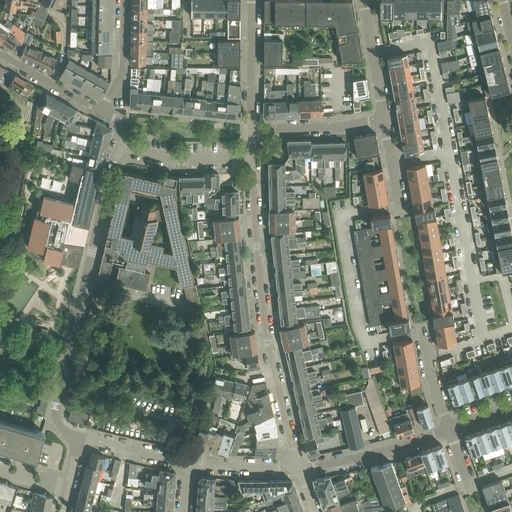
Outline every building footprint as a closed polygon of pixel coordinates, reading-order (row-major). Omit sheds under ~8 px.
[(21,0),(5,0),(4,9),(15,11),(17,4),(27,6),(37,8),(40,3),(33,2),(28,1),(21,0)] [(40,0),(40,3),(49,7),(55,10),(58,3),(61,5),(63,0),(40,0)] [(132,0),(132,8),(157,8),(156,0),(132,0)] [(180,9),(179,0),(171,0),(171,8),(180,9)] [(203,0),(191,0),(191,16),(203,17),(203,0)] [(215,17),(215,0),(203,0),(203,17),(215,17)] [(227,0),(215,0),(215,17),(228,17),(227,0)] [(240,17),(240,0),(227,0),(228,17),(240,17)] [(275,23),(275,0),(263,0),(264,23),(275,23)] [(275,0),(275,23),(325,23),(325,16),(333,16),(342,66),(343,66),(352,66),(364,66),(352,0),(275,0)] [(392,17),(392,0),(376,0),(380,17),(392,17)] [(404,0),(392,0),(392,17),(404,18),(404,0)] [(416,0),(404,0),(404,18),(416,18),(416,0)] [(428,0),(416,0),(416,18),(428,18),(428,0)] [(447,12),(446,0),(428,0),(428,18),(441,18),(441,12),(447,12)] [(472,0),(477,19),(490,16),(486,0),(472,0)] [(46,12),(49,7),(40,3),(37,8),(33,16),(44,21),(47,13),(46,12)] [(92,17),(112,18),(113,6),(92,5),(92,17)] [(132,8),(132,18),(146,18),(153,19),(153,13),(163,13),(163,8),(157,8),(132,8)] [(490,16),(477,19),(467,22),(469,32),(493,26),(490,16)] [(92,28),(112,28),(112,18),(92,17),(92,28)] [(132,18),(132,30),(153,30),(153,23),(146,23),(146,18),(132,18)] [(0,21),(0,40),(2,42),(13,28),(15,25),(12,23),(7,20),(4,24),(0,21)] [(179,31),(180,20),(171,20),(171,31),(179,31)] [(13,28),(2,42),(16,52),(26,33),(15,25),(13,28)] [(493,26),(469,32),(472,43),(496,37),(493,26)] [(91,40),(112,40),(112,28),(92,28),(91,40)] [(132,30),(132,40),(152,41),(152,35),(153,35),(153,30),(132,30)] [(179,31),(171,31),(168,30),(168,42),(179,43),(179,42),(179,31)] [(26,33),(16,52),(16,53),(16,52),(17,53),(21,55),(20,58),(30,63),(33,55),(38,58),(41,52),(29,46),(34,35),(27,32),(26,33)] [(472,43),(466,45),(468,56),(475,53),(499,47),(496,37),(472,43)] [(264,39),(264,51),(282,51),(282,39),(279,39),(275,39),(271,39),(264,39)] [(91,51),(111,52),(112,40),(91,40),(91,51)] [(132,40),(131,51),(153,52),(153,41),(152,41),(132,40)] [(218,40),(218,53),(240,53),(240,40),(218,40)] [(501,58),(499,47),(475,53),(477,64),(501,58)] [(152,63),(153,52),(131,51),(131,63),(152,63)] [(282,51),(264,51),(264,64),(282,65),(282,51)] [(57,59),(41,52),(38,58),(33,55),(30,63),(50,72),(57,59)] [(240,53),(218,53),(217,65),(240,65),(240,53)] [(389,68),(408,65),(406,54),(387,57),(389,68)] [(504,69),(501,58),(477,64),(480,75),(504,69)] [(59,77),(69,83),(79,66),(69,60),(59,77)] [(0,83),(3,85),(6,79),(11,72),(3,67),(0,65),(0,83)] [(390,79),(410,75),(408,65),(389,68),(390,79)] [(69,83),(80,89),(89,71),(79,66),(69,83)] [(137,78),(137,68),(131,68),(130,82),(130,108),(133,108),(140,108),(141,92),(137,91),(139,78),(137,78)] [(227,101),(225,117),(237,118),(239,116),(240,68),(239,68),(230,68),(230,73),(229,80),(228,94),(227,101)] [(504,69),(480,75),(483,85),(507,79),(504,69)] [(80,89),(90,94),(99,77),(89,71),(80,89)] [(11,72),(6,79),(10,82),(7,87),(28,96),(34,86),(14,74),(11,72)] [(215,100),(214,116),(225,117),(227,101),(228,94),(223,93),(225,73),(218,73),(215,100)] [(410,75),(390,79),(392,89),(412,86),(410,75)] [(100,100),(109,83),(99,77),(90,94),(100,100)] [(353,102),(370,100),(366,77),(360,78),(354,79),(353,80),(353,102)] [(146,92),(141,92),(140,108),(148,109),(150,110),(153,79),(148,79),(147,78),(146,92)] [(183,96),(182,112),(192,114),(194,97),(189,96),(191,79),(185,78),(184,89),(183,96)] [(160,80),(153,79),(150,110),(155,110),(161,110),(162,94),(158,93),(160,80)] [(509,90),(507,79),(483,85),(485,96),(509,90)] [(168,111),(171,112),(174,81),(168,80),(167,94),(162,94),(161,110),(168,111)] [(194,97),(192,114),(194,114),(203,115),(207,81),(207,80),(201,80),(200,90),(198,90),(196,92),(196,97),(194,97)] [(181,81),(174,81),(171,112),(175,112),(182,112),(184,89),(181,89),(181,81)] [(203,115),(214,116),(215,100),(212,100),(213,82),(207,81),(203,115)] [(299,117),(311,116),(309,83),(310,83),(309,81),(303,81),(303,100),(299,100),(299,117)] [(264,83),(263,115),(265,118),(275,117),(275,90),(270,90),(270,83),(264,83)] [(309,83),(311,116),(322,116),(321,99),(315,100),(314,83),(310,83),(309,83)] [(287,117),(299,117),(299,100),(292,100),(292,84),(287,84),(287,90),(287,117)] [(394,100),(414,97),(412,86),(392,89),(394,100)] [(275,90),(275,117),(287,117),(287,90),(275,90)] [(454,91),(446,93),(448,103),(450,103),(452,102),(460,101),(458,91),(454,91)] [(38,106),(34,130),(39,132),(41,116),(45,110),(48,112),(49,112),(57,99),(56,98),(46,93),(38,106)] [(468,99),(470,112),(487,108),(485,96),(468,99)] [(414,97),(394,100),(396,111),(416,107),(414,97)] [(59,118),(67,104),(57,99),(49,113),(45,120),(44,129),(50,129),(51,123),(55,116),(59,118)] [(67,104),(59,118),(63,120),(60,137),(65,138),(66,136),(66,133),(69,124),(69,123),(76,110),(67,104)] [(398,122),(418,118),(416,107),(396,111),(398,122)] [(470,112),(472,123),(489,120),(487,108),(470,112)] [(418,118),(398,122),(400,132),(420,129),(418,118)] [(70,123),(68,129),(93,135),(109,138),(111,129),(97,121),(93,119),(91,127),(80,125),(74,124),(70,123)] [(492,132),(489,120),(472,123),(475,135),(492,132)] [(400,132),(402,143),(421,140),(420,129),(400,132)] [(475,135),(470,136),(470,137),(472,149),(477,148),(494,145),(492,132),(475,135)] [(368,156),(379,154),(376,133),(365,135),(368,156)] [(106,150),(109,138),(93,135),(92,140),(78,137),(76,143),(106,150)] [(368,156),(365,135),(353,137),(357,158),(368,156)] [(76,143),(70,141),(65,140),(64,143),(72,145),(71,148),(75,148),(89,152),(88,157),(104,160),(106,150),(76,143)] [(311,140),(299,141),(300,173),(305,173),(305,163),(305,156),(310,155),(311,155),(311,143),(311,140)] [(402,143),(404,154),(423,150),(421,140),(402,143)] [(300,173),(299,141),(288,141),(289,156),(295,156),(296,164),(296,168),(300,173)] [(52,144),(42,143),(42,148),(50,153),(51,148),(52,144)] [(311,155),(310,155),(310,167),(322,167),(322,159),(323,159),(323,152),(321,152),(321,143),(311,143),(311,155)] [(334,143),(321,143),(321,152),(323,152),(323,159),(324,159),(324,168),(329,167),(329,158),(334,158),(334,143)] [(346,158),(345,143),(334,143),(334,158),(335,180),(339,180),(340,180),(339,166),(340,166),(340,158),(346,158)] [(497,158),(494,145),(477,148),(480,161),(497,158)] [(62,151),(51,148),(50,153),(61,158),(62,151)] [(73,158),(71,163),(72,164),(101,170),(102,167),(103,165),(104,161),(104,160),(88,157),(87,161),(73,158)] [(497,158),(480,161),(482,172),(482,173),(499,170),(497,158)] [(34,217),(27,247),(42,251),(43,248),(46,249),(43,261),(59,264),(59,262),(65,264),(66,258),(74,260),(75,253),(82,254),(84,245),(96,194),(99,183),(97,183),(98,179),(100,179),(100,178),(102,170),(101,170),(72,164),(69,178),(78,180),(73,203),(43,196),(42,202),(40,210),(38,210),(37,210),(35,217),(34,217)] [(269,164),(269,176),(292,175),(292,171),(284,171),(284,164),(269,164)] [(408,167),(406,168),(408,179),(427,176),(425,164),(408,167)] [(384,180),(382,169),(363,173),(365,184),(384,180)] [(482,173),(482,172),(477,173),(479,186),(501,181),(499,170),(482,173)] [(177,177),(171,175),(165,174),(163,181),(122,172),(107,236),(106,237),(105,242),(105,243),(105,244),(96,283),(106,285),(112,262),(105,261),(106,253),(127,258),(125,267),(119,266),(115,284),(114,283),(112,290),(145,298),(147,291),(146,291),(150,274),(143,272),(146,260),(175,266),(180,286),(183,285),(192,283),(173,197),(175,186),(179,187),(179,178),(177,177)] [(204,201),(204,203),(208,200),(208,190),(211,190),(211,185),(218,185),(218,174),(203,174),(203,177),(204,185),(204,201)] [(292,175),(269,176),(270,187),(284,186),(284,180),(300,179),(300,175),(292,175)] [(427,176),(408,179),(410,189),(429,186),(427,176)] [(179,178),(179,187),(179,193),(186,192),(186,201),(191,201),(191,192),(191,185),(193,185),(192,177),(191,177),(179,177),(179,178)] [(193,185),(191,185),(191,192),(193,192),(193,201),(204,201),(204,185),(203,177),(192,177),(193,185)] [(386,191),(384,180),(365,184),(367,194),(386,191)] [(501,181),(479,186),(482,197),(504,193),(501,181)] [(285,193),(284,186),(270,187),(270,198),(285,198),(285,197),(294,197),(294,192),(285,193)] [(429,186),(410,189),(412,200),(431,197),(429,186)] [(335,187),(324,187),(324,194),(328,198),(335,196),(335,187)] [(388,202),(386,191),(367,194),(369,205),(388,202)] [(208,200),(204,203),(204,204),(238,203),(237,192),(222,192),(223,199),(215,199),(208,200)] [(484,211),(506,206),(504,193),(482,197),(484,211)] [(309,198),(303,198),(304,208),(319,207),(319,197),(316,197),(309,198)] [(431,197),(412,200),(413,209),(413,210),(414,211),(432,207),(432,206),(431,197)] [(285,198),(270,198),(270,210),(293,210),(293,204),(294,204),(294,199),(285,199),(285,198)] [(238,203),(204,204),(204,208),(223,208),(223,214),(238,214),(238,203)] [(432,207),(414,211),(414,215),(415,221),(417,220),(416,220),(435,217),(433,206),(432,206),(432,207)] [(506,206),(484,211),(487,223),(509,219),(506,206)] [(204,210),(196,210),(197,219),(205,218),(204,210)] [(268,223),(269,223),(270,231),(295,230),(295,210),(293,210),(270,210),(269,210),(269,218),(268,219),(268,223)] [(372,227),(390,224),(390,225),(392,224),(390,214),(370,217),(371,227),(372,227)] [(238,217),(224,219),(213,220),(216,240),(224,239),(240,237),(241,237),(240,237),(240,229),(241,229),(240,225),(239,225),(238,217)] [(417,224),(416,224),(417,232),(437,228),(435,217),(416,220),(417,220),(417,224)] [(489,236),(511,232),(509,219),(487,223),(489,236)] [(391,228),(390,225),(390,224),(372,227),(371,227),(361,229),(356,230),(353,230),(355,242),(368,240),(367,234),(379,232),(380,238),(394,236),(392,228),(391,228)] [(420,239),(421,244),(439,240),(437,228),(417,232),(419,240),(420,239)] [(287,232),(271,234),(273,245),(306,242),(305,237),(296,238),(295,232),(287,233),(287,232)] [(511,236),(511,232),(489,236),(492,249),(511,245),(511,236)] [(368,240),(355,242),(357,254),(395,248),(394,244),(395,243),(394,236),(380,238),(381,244),(369,247),(368,240)] [(225,246),(210,247),(210,253),(241,249),(240,237),(224,239),(225,246)] [(439,240),(421,244),(421,248),(420,248),(422,256),(442,252),(439,240)] [(306,242),(273,245),(274,256),(289,255),(288,248),(306,246),(306,242)] [(511,245),(492,249),(494,261),(511,257),(511,245)] [(395,252),(395,248),(357,254),(359,266),(372,264),(371,258),(383,255),(384,262),(398,259),(397,252),(395,252)] [(241,249),(210,253),(211,257),(226,255),(227,261),(242,260),(241,250),(241,249)] [(424,263),(425,267),(444,264),(442,252),(422,256),(423,263),(424,263)] [(298,260),(290,261),(289,255),(274,256),(275,268),(290,266),(290,265),(298,264),(298,260)] [(511,257),(494,261),(497,273),(511,270),(511,257)] [(399,267),(398,259),(384,262),(386,268),(373,270),(372,264),(359,266),(361,278),(399,271),(398,267),(399,267)] [(243,271),(242,260),(227,261),(227,267),(219,268),(219,269),(219,273),(220,274),(243,271)] [(328,273),(338,271),(336,260),(327,261),(328,273)] [(312,264),(310,264),(311,276),(321,275),(320,263),(318,263),(312,264)] [(444,264),(425,267),(425,271),(424,272),(426,279),(446,276),(444,264)] [(290,266),(275,268),(276,280),(292,278),(305,277),(305,270),(299,271),(298,266),(290,267),(290,266)] [(229,279),(229,285),(245,283),(244,276),(243,271),(220,274),(220,275),(220,280),(224,280),(229,279)] [(389,285),(402,283),(401,275),(400,276),(399,271),(361,278),(363,290),(377,288),(375,281),(388,279),(389,285)] [(338,272),(330,273),(332,286),(335,286),(340,285),(338,272)] [(428,287),(429,291),(448,288),(446,276),(426,279),(427,287),(428,287)] [(292,285),(292,278),(276,280),(278,291),(293,290),(293,289),(301,288),(300,284),(292,285)] [(245,290),(245,283),(229,285),(230,291),(224,292),(222,292),(222,297),(231,296),(231,297),(246,295),(245,290)] [(378,294),(377,288),(363,290),(366,302),(403,295),(402,291),(403,291),(402,283),(389,285),(390,292),(378,294)] [(196,285),(184,287),(190,316),(202,313),(196,285)] [(332,286),(328,287),(328,290),(335,289),(336,296),(341,295),(340,285),(335,286),(332,286)] [(430,303),(450,299),(448,288),(429,291),(430,295),(428,295),(430,303)] [(293,290),(278,291),(279,303),(294,302),(294,296),(302,295),(301,290),(293,291),(293,290)] [(231,303),(232,309),(247,307),(246,295),(231,297),(231,298),(222,299),(223,303),(231,303)] [(404,299),(403,295),(366,302),(368,313),(381,311),(380,305),(392,303),(393,309),(406,307),(405,299),(404,299)] [(432,310),(433,314),(452,311),(450,299),(430,303),(431,310),(432,310)] [(294,302),(279,303),(280,314),(311,311),(311,306),(295,308),(294,302)] [(247,307),(232,309),(233,316),(224,317),(217,317),(218,322),(248,318),(248,317),(247,307)] [(379,324),(388,322),(407,319),(407,318),(406,314),(408,314),(406,307),(393,309),(394,315),(382,317),(381,311),(368,313),(370,326),(375,325),(379,324)] [(297,323),(296,317),(305,316),(305,319),(320,317),(320,310),(311,311),(280,314),(282,325),(297,323)] [(432,314),(434,325),(452,321),(454,321),(452,311),(433,314),(432,314)] [(0,316),(0,324),(10,326),(12,319),(0,316)] [(330,317),(322,318),(324,327),(331,326),(330,317)] [(250,329),(248,318),(218,322),(218,326),(224,326),(234,325),(234,330),(250,329)] [(408,318),(407,318),(407,319),(388,322),(390,332),(410,328),(408,318)] [(319,338),(324,337),(320,321),(316,322),(319,338)] [(454,332),(452,321),(434,325),(435,335),(454,332)] [(304,324),(280,329),(282,337),(281,337),(281,341),(282,341),(284,349),(285,348),(300,345),(309,343),(305,323),(304,324)] [(257,339),(256,339),(254,331),(250,332),(230,335),(233,355),(256,352),(257,352),(256,343),(257,343),(257,339)] [(456,343),(454,332),(435,335),(437,346),(456,343)] [(214,335),(209,336),(212,353),(218,352),(214,335)] [(395,354),(414,351),(412,340),(393,343),(395,354)] [(300,345),(285,348),(288,360),(318,353),(323,351),(322,347),(301,352),(300,345)] [(23,361),(33,363),(35,354),(25,351),(23,361)] [(397,365),(416,362),(414,351),(395,354),(397,365)] [(246,359),(248,368),(249,368),(259,367),(256,352),(233,355),(231,356),(231,361),(246,359)] [(318,353),(288,360),(290,370),(305,367),(303,361),(319,357),(318,353)] [(497,364),(504,385),(511,382),(511,374),(507,361),(497,364)] [(399,376),(418,373),(416,362),(397,365),(399,376)] [(488,371),(494,389),(504,385),(497,364),(497,365),(498,367),(488,371)] [(385,371),(383,365),(370,367),(371,374),(385,371)] [(305,367),(290,370),(293,381),(293,382),(307,378),(307,377),(315,375),(314,371),(306,373),(305,367)] [(488,371),(477,374),(484,392),(494,389),(488,371)] [(418,373),(399,376),(401,387),(420,384),(418,373)] [(477,374),(467,378),(474,396),(484,392),(477,374)] [(379,434),(391,430),(372,376),(367,378),(368,381),(364,390),(379,434)] [(212,407),(211,411),(216,412),(217,408),(224,379),(215,377),(211,394),(215,395),(212,407)] [(293,382),(296,394),(310,391),(309,384),(316,382),(315,378),(308,379),(307,378),(293,382)] [(457,378),(446,382),(453,403),(463,399),(457,381),(458,381),(457,378)] [(458,381),(457,381),(463,399),(474,396),(467,378),(458,381)] [(234,382),(224,379),(217,408),(222,409),(225,397),(230,398),(234,382)] [(36,411),(42,413),(44,412),(51,382),(46,381),(40,406),(39,407),(37,406),(36,411)] [(234,382),(230,398),(243,401),(248,385),(234,382)] [(235,432),(237,432),(242,429),(254,424),(272,415),(273,415),(273,414),(265,382),(264,382),(253,384),(247,400),(253,412),(246,415),(249,422),(241,425),(237,424),(235,432)] [(423,391),(421,385),(409,388),(412,395),(423,391)] [(310,391),(296,394),(298,404),(298,405),(313,402),(313,401),(320,399),(319,395),(312,397),(310,391)] [(337,397),(338,401),(340,409),(340,410),(355,407),(365,404),(362,391),(337,397)] [(298,405),(298,406),(301,417),(316,413),(314,408),(322,406),(321,401),(313,403),(313,402),(298,405)] [(422,427),(434,423),(428,404),(416,408),(422,427)] [(345,431),(349,448),(364,444),(355,407),(340,410),(345,429),(345,431)] [(394,424),(398,435),(414,430),(410,420),(416,418),(412,407),(406,409),(407,413),(389,419),(391,425),(394,424)] [(70,412),(68,419),(85,424),(88,413),(72,408),(71,410),(70,412)] [(213,415),(214,414),(214,413),(207,411),(204,417),(212,420),(213,415)] [(316,413),(301,417),(303,427),(334,420),(333,416),(317,420),(316,413)] [(254,424),(256,431),(275,425),(276,425),(272,415),(254,424)] [(0,449),(37,461),(43,439),(44,435),(45,432),(42,432),(0,419),(0,449)] [(334,420),(303,427),(304,431),(306,438),(320,435),(319,428),(335,425),(334,420)] [(502,447),(511,443),(511,441),(505,422),(495,426),(502,447)] [(275,425),(256,431),(255,431),(257,439),(276,435),(277,435),(275,425)] [(495,426),(485,429),(493,450),(502,447),(495,426)] [(485,429),(475,433),(482,454),(493,450),(485,429)] [(201,452),(202,450),(207,434),(199,432),(193,451),(194,450),(201,452)] [(207,434),(202,450),(209,453),(210,451),(215,434),(208,432),(207,434)] [(215,434),(210,451),(217,454),(218,452),(223,435),(216,433),(215,434)] [(482,454),(475,433),(464,437),(472,458),(482,454)] [(223,435),(218,452),(227,455),(233,437),(231,436),(224,434),(223,435)] [(308,456),(319,452),(316,443),(325,441),(325,440),(330,439),(329,434),(304,441),(308,456)] [(276,435),(257,439),(256,439),(257,447),(276,446),(277,446),(276,435)] [(236,455),(239,445),(233,443),(229,455),(236,455)] [(442,444),(431,448),(438,469),(449,465),(442,444)] [(275,456),(276,446),(257,447),(255,447),(255,455),(275,456)] [(420,452),(426,470),(427,470),(428,473),(438,469),(431,448),(420,452)] [(403,469),(398,471),(402,482),(407,480),(406,477),(426,470),(420,452),(417,454),(415,454),(408,457),(407,457),(404,458),(408,469),(405,470),(403,471),(403,469)] [(90,458),(88,465),(100,468),(102,469),(105,457),(91,453),(90,458)] [(118,472),(121,460),(115,459),(112,471),(118,472)] [(380,495),(381,495),(385,508),(403,501),(405,500),(403,494),(391,463),(391,462),(371,468),(380,495)] [(135,478),(137,464),(129,463),(128,477),(138,479),(138,478),(135,478)] [(100,468),(88,465),(86,465),(83,477),(97,480),(100,468)] [(159,481),(174,482),(175,474),(174,472),(173,472),(160,469),(159,474),(146,473),(145,480),(159,481)] [(199,478),(198,490),(214,491),(224,491),(224,486),(214,484),(215,478),(201,476),(199,478)] [(315,482),(314,483),(319,496),(346,485),(344,478),(332,483),(329,476),(316,479),(316,480),(315,482)] [(94,492),(97,480),(83,477),(80,489),(94,492)] [(138,479),(128,477),(127,485),(137,486),(138,479)] [(366,477),(359,480),(361,486),(368,483),(366,477)] [(235,479),(229,479),(230,486),(231,492),(239,492),(235,480),(235,479)] [(174,485),(174,482),(159,481),(145,480),(144,485),(158,487),(157,491),(173,492),(174,491),(174,485)] [(238,480),(242,492),(262,491),(266,500),(295,489),(292,482),(290,480),(267,480),(238,480)] [(481,486),(485,497),(505,490),(501,480),(481,486)] [(15,486),(5,484),(0,502),(10,505),(15,486)] [(346,485),(319,496),(323,507),(338,502),(336,496),(349,491),(346,485)] [(80,489),(77,501),(91,504),(94,492),(80,489)] [(295,489),(266,500),(264,500),(266,505),(282,499),(283,503),(298,498),(295,489)] [(213,497),(214,491),(198,490),(197,502),(227,503),(227,498),(213,497)] [(505,490),(485,497),(489,507),(508,500),(505,490)] [(173,492),(157,491),(157,494),(144,493),(143,500),(157,501),(173,502),(173,498),(173,492)] [(34,492),(32,502),(50,506),(52,496),(34,492)] [(444,511),(463,506),(459,494),(432,504),(434,511),(444,511)] [(338,502),(323,507),(324,511),(335,511),(356,505),(359,504),(357,499),(358,498),(357,495),(338,502)] [(359,504),(356,505),(358,510),(358,511),(374,511),(385,508),(381,495),(359,504)] [(275,510),(269,511),(285,511),(302,506),(298,498),(283,503),(273,507),(275,510)] [(143,500),(143,505),(156,506),(156,510),(172,511),(173,502),(157,501),(143,500)] [(508,500),(489,507),(490,511),(507,511),(511,511),(508,500)] [(77,501),(74,511),(89,511),(91,504),(77,501)] [(48,511),(50,506),(32,502),(29,511),(48,511)] [(197,502),(196,511),(212,511),(213,508),(226,509),(227,503),(197,502)]
